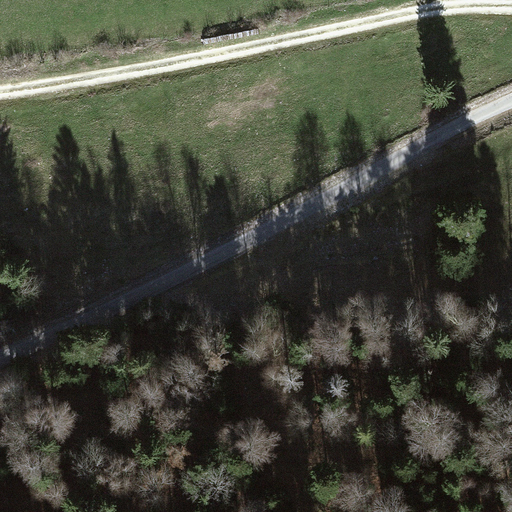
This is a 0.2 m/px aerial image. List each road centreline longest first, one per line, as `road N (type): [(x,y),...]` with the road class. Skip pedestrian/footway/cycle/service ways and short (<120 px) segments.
road 1 (track): [(511,106),(0,363)]
road 2 (track): [(0,87),(430,5),(511,3)]
